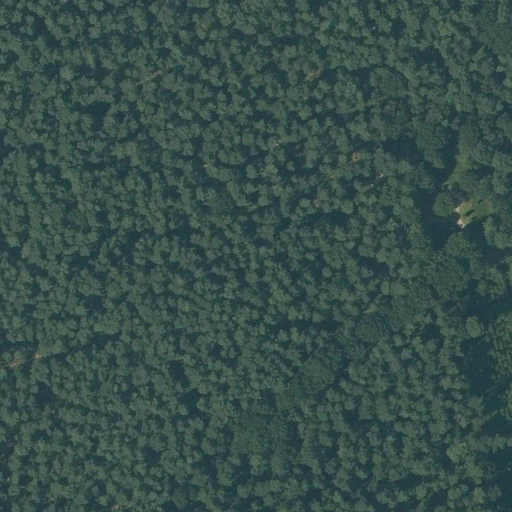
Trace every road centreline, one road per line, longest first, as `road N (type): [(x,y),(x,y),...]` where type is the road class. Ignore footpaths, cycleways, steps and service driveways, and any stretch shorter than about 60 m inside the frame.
road 1 (track): [(166,511),(395,327),(485,266)]
road 2 (track): [(323,388),(341,511)]
